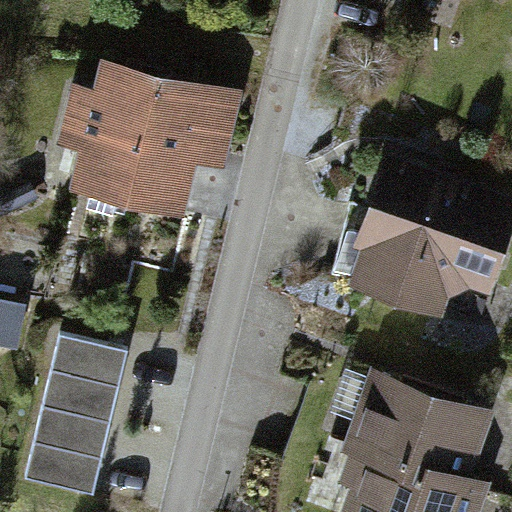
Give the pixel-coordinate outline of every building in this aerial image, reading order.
[(251,95),(111,58),(102,91),(79,85),(63,147),(81,152),(72,187),(193,219),(207,167),(231,173),(251,95)] [(511,252),(511,193),(395,157),(354,291),(445,319),(453,296),(494,309),(511,252)] [(0,284),(0,333),(22,339),(34,294),(0,284)] [(135,351),(63,335),(30,484),(101,500),(135,351)] [(500,413),(374,369),(346,449),(360,454),(339,511),(487,511),(496,486),(476,480),(500,413)]
